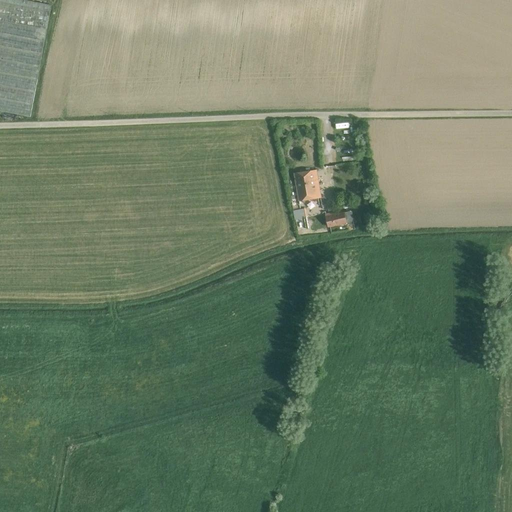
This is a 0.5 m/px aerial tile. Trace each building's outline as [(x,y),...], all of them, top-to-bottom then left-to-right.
[(51,5),(22,0),(0,0),(0,111),(30,117),(51,5)] [(316,171),(295,174),(300,200),(320,197),(316,171)] [(304,210),(294,212),(296,218),(306,217),(304,210)] [(352,211),(344,213),(346,223),(354,221),(352,211)] [(344,213),(327,216),(329,227),(346,223),(344,213)]
